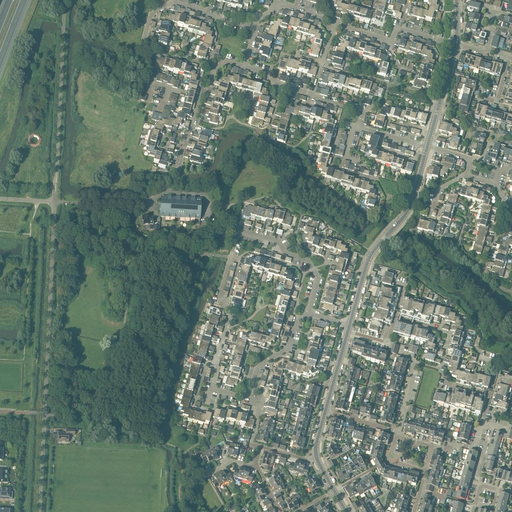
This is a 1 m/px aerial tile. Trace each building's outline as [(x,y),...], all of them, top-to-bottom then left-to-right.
[(511,0),(504,0),(503,3),(509,5),(506,12),(510,13),(511,11),(511,0)] [(341,11),(343,5),(341,5),(341,3),(335,1),(334,6),(337,7),(336,10),(341,11)] [(478,15),(479,13),(481,5),(476,4),(470,2),(469,7),(474,9),(472,14),(478,16),(478,15)] [(349,7),(343,5),(341,11),(340,14),(343,14),(342,17),(345,18),(346,15),(349,7)] [(375,12),(380,14),(383,14),(384,9),(374,6),(373,9),(375,9),(375,12)] [(349,16),(353,17),(356,9),(351,8),(349,7),(346,15),(349,16)] [(173,22),(178,24),(182,9),(179,9),(177,15),(175,14),(174,17),(173,22)] [(359,19),(364,20),(367,9),(364,9),(364,11),(361,11),(359,19)] [(420,10),(415,9),(411,23),(414,24),(416,18),(418,19),(420,10)] [(432,20),(434,12),(428,10),(428,12),(425,12),(424,17),(432,20)] [(183,25),(188,27),(191,19),(192,12),(190,12),(188,18),(185,17),(183,25)] [(370,19),(375,21),(378,21),(380,14),(375,12),(374,14),(372,14),(370,19)] [(477,27),(478,24),(480,16),(478,15),(478,16),(472,14),(470,13),(468,19),(473,20),(472,25),(477,27)] [(292,28),(297,30),(299,21),(300,21),(300,19),(301,15),(298,14),(297,20),(294,20),(292,28)] [(173,22),(174,17),(169,15),(168,18),(166,17),(164,22),(170,24),(170,22),(173,22)] [(511,19),(500,16),(498,21),(503,23),(502,27),(502,28),(508,29),(511,19)] [(193,31),(198,32),(202,18),(199,17),(198,23),(195,23),(193,31)] [(281,28),(286,29),(287,27),(286,27),(289,18),(288,18),(286,17),(285,20),(283,19),(282,22),(281,28)] [(272,28),(278,29),(278,27),(281,28),(282,22),(277,20),(276,23),(273,22),(272,28)] [(302,34),(307,35),(311,20),(308,20),(306,26),(304,25),(302,34)] [(164,22),(159,21),(158,24),(161,25),(160,27),(168,29),(170,24),(164,22)] [(479,33),(480,32),(480,30),(477,29),(477,27),(472,25),(467,23),(465,29),(471,30),(469,36),(475,37),(476,32),(479,33)] [(276,35),(278,29),(272,28),(263,25),(262,28),(269,30),(268,32),(276,35)] [(497,26),(494,37),(499,38),(501,33),(506,35),(507,33),(509,33),(510,30),(508,29),(502,28),(502,27),(497,26)] [(205,28),(204,34),(205,35),(205,37),(211,38),(212,33),(209,32),(210,30),(205,28)] [(312,37),(314,37),(313,39),(319,41),(321,36),(318,35),(319,32),(314,31),(313,30),(312,37)] [(160,38),(168,41),(169,35),(167,34),(167,35),(159,32),(158,33),(158,35),(160,36),(160,38)] [(478,44),(483,45),(486,35),(479,33),(476,32),(475,37),(479,39),(478,44)] [(271,44),(272,39),(264,37),(264,36),(261,36),(258,35),(257,38),(263,40),(262,42),(271,44)] [(348,49),(353,51),(357,36),(354,36),(352,42),(350,41),(349,44),(348,49)] [(403,51),(408,52),(412,38),(410,37),(408,43),(405,43),(403,51)] [(491,47),(496,49),(497,47),(502,48),(505,40),(499,38),(494,37),(491,47)] [(358,52),(363,54),(366,45),(366,46),(367,43),(366,43),(367,39),(365,38),(363,45),(360,44),(358,52)] [(414,54),(419,55),(423,41),(420,40),(418,46),(416,46),(414,54)] [(203,42),(202,47),(210,50),(213,51),(214,48),(211,47),(212,44),(203,42)] [(345,51),(345,49),(348,49),(349,44),(344,42),(343,45),(341,44),(339,49),(345,51)] [(368,58),(373,59),(377,45),(374,44),(372,50),(370,49),(368,58)] [(312,45),(311,50),(322,53),(322,50),(320,49),(320,47),(312,45)] [(261,47),(259,52),(262,53),(261,56),(270,58),(272,50),(269,49),(261,47)] [(343,56),(345,51),(339,49),(330,47),(329,50),(336,51),(335,54),(343,56)] [(431,53),(426,51),(424,57),(426,57),(426,60),(431,61),(433,56),(430,55),(431,53)] [(196,57),(197,57),(207,60),(208,57),(206,56),(206,54),(198,52),(196,57)] [(457,67),(463,68),(466,55),(465,57),(463,57),(464,53),(461,52),(457,67)] [(469,67),(474,69),(478,55),(475,54),(474,57),(472,57),(469,67)] [(380,63),(386,65),(387,60),(385,59),(385,56),(380,55),(378,61),(380,61),(380,63)] [(472,57),(466,55),(463,68),(464,66),(469,67),(472,57)] [(474,69),(479,70),(482,60),(480,59),(481,56),(478,55),(474,69)] [(163,70),(163,67),(165,59),(160,57),(159,60),(157,59),(154,68),(163,70)] [(479,70),(484,72),(488,58),(485,57),(484,60),(482,60),(479,70)] [(484,72),(489,73),(492,62),(490,62),(491,58),(488,58),(484,72)] [(168,69),(173,70),(176,59),(174,59),(173,61),(171,60),(168,69)] [(282,61),(280,60),(277,69),(286,71),(286,68),(288,60),(283,59),(282,61)] [(334,59),(333,59),(332,65),(334,65),(334,68),(342,70),(344,62),(342,61),(342,62),(334,59)] [(294,62),(291,70),(297,71),(297,69),(300,61),(297,60),(296,62),(294,62)] [(302,70),(307,72),(308,72),(310,63),(310,64),(311,61),(308,60),(307,63),(305,62),(302,70)] [(489,73),(495,75),(499,60),(495,60),(494,63),(492,62),(489,73)] [(502,61),(499,60),(495,75),(500,76),(503,65),(501,65),(502,61)] [(179,72),(184,73),(186,65),(187,62),(184,62),(183,64),(181,63),(179,72)] [(315,65),(310,64),(310,63),(308,72),(307,72),(307,74),(315,77),(317,68),(315,67),(315,65)] [(424,65),(423,70),(431,73),(434,73),(434,70),(432,70),(433,67),(424,65)] [(377,74),(388,77),(388,74),(386,74),(387,71),(378,69),(377,74)] [(239,77),(240,75),(241,71),(238,70),(236,76),(233,76),(233,78),(231,84),(236,85),(236,86),(239,77)] [(190,71),(189,77),(191,78),(190,80),(196,82),(197,76),(195,76),(196,73),(190,71)] [(321,75),(318,83),(326,85),(327,83),(329,74),(324,73),(323,76),(321,75)] [(332,84),(337,86),(340,75),(338,74),(337,77),(335,76),(332,84)] [(425,82),(428,83),(432,84),(432,81),(426,79),(427,77),(419,75),(417,80),(426,82),(425,82)] [(223,84),(228,86),(229,83),(231,84),(233,78),(227,77),(227,79),(224,79),(223,84)] [(343,87),(348,89),(351,78),(348,77),(347,80),(345,79),(343,87)] [(249,83),(249,80),(246,79),(246,82),(243,81),(241,89),(246,91),(249,83)] [(424,88),(425,82),(426,82),(417,80),(415,79),(412,87),(421,89),(421,87),(424,88)] [(480,83),(467,79),(465,85),(476,88),(477,85),(479,85),(480,83)] [(140,97),(146,99),(147,96),(144,95),(148,82),(142,80),(138,94),(141,95),(140,97)] [(355,82),(353,90),(358,92),(359,89),(361,81),(359,80),(358,82),(355,82)] [(364,90),(369,92),(372,84),(372,81),(369,80),(369,83),(366,82),(364,90)] [(228,86),(223,84),(214,81),(213,84),(219,86),(218,88),(227,91),(228,86)] [(248,91),(254,93),(256,85),(250,83),(249,83),(246,91),(248,91)] [(369,95),(368,96),(369,96),(373,97),(374,97),(374,96),(377,97),(377,96),(378,92),(380,92),(381,89),(379,89),(379,88),(376,88),(377,85),(372,84),(369,92),(368,94),(369,95)] [(475,91),(476,88),(465,85),(464,90),(479,94),(479,92),(475,91)] [(197,88),(188,86),(187,91),(195,93),(198,94),(199,91),(196,90),(197,88)] [(261,97),(266,99),(268,94),(265,93),(266,90),(261,89),(259,95),(262,95),(261,97)] [(187,91),(186,94),(185,99),(193,101),(195,96),(195,93),(187,91)] [(224,101),(225,96),(211,92),(210,95),(216,96),(215,99),(224,101)] [(462,95),(461,100),(475,104),(476,102),(471,101),(472,98),(462,95)] [(185,99),(183,104),(194,107),(195,104),(192,103),(193,101),(185,99)] [(218,111),(220,106),(212,103),(205,101),(204,104),(211,106),(210,108),(218,111)] [(309,117),(308,120),(313,121),(314,118),(316,110),(314,109),(316,103),(313,102),(312,106),(311,108),(311,109),(309,117)] [(259,103),(258,108),(272,112),(273,109),(267,107),(267,105),(259,103)] [(314,118),(319,120),(323,105),(321,104),(319,111),(316,110),(314,118)] [(301,106),(298,105),(297,108),(295,107),(294,109),(293,115),(298,117),(301,106)] [(475,115),(480,117),(483,106),(478,105),(475,115)] [(460,106),(458,111),(472,115),(473,113),(468,111),(469,108),(460,106)] [(480,117),(485,118),(488,108),(483,106),(480,117)] [(294,109),(289,108),(288,110),(285,110),(284,115),(290,117),(290,114),(293,115),(294,109)] [(305,110),(303,118),(302,121),(307,122),(308,119),(308,120),(309,117),(311,109),(311,108),(308,108),(308,110),(305,110)] [(385,118),(385,116),(387,117),(389,111),(381,108),(379,116),(378,117),(385,118)] [(493,109),(488,108),(485,118),(490,120),(493,109)] [(496,121),(501,123),(505,109),(503,108),(501,113),(498,112),(496,121)] [(182,109),(181,114),(180,114),(189,117),(191,117),(192,114),(189,114),(190,111),(182,109)] [(400,111),(395,110),(392,121),(395,122),(395,119),(398,120),(400,111)] [(403,121),(406,122),(407,119),(409,120),(411,112),(406,110),(405,113),(403,121)] [(168,119),(169,117),(170,114),(162,112),(162,115),(153,112),(151,120),(159,122),(157,127),(163,129),(163,127),(166,127),(168,119)] [(209,122),(217,125),(220,117),(217,116),(209,114),(208,114),(202,112),(202,115),(205,116),(205,115),(208,116),(207,119),(210,120),(209,122)] [(188,119),(189,117),(180,114),(181,114),(178,113),(176,119),(182,120),(182,121),(185,121),(186,119),(188,119)] [(256,113),(255,118),(263,121),(266,122),(265,124),(269,125),(270,120),(264,118),(265,116),(256,113)] [(288,122),(290,117),(284,115),(275,113),(274,115),(280,117),(280,120),(288,122)] [(416,125),(417,122),(419,123),(422,114),(417,113),(413,124),(416,125)] [(326,115),(324,121),(327,122),(326,124),(332,126),(335,127),(337,121),(333,120),(331,120),(332,117),(326,115)] [(375,121),(385,124),(386,121),(384,121),(385,118),(378,117),(379,116),(376,116),(375,121)] [(262,126),(263,121),(255,118),(252,117),(250,126),(259,128),(259,125),(262,126)] [(167,130),(170,131),(172,126),(174,120),(168,119),(166,127),(168,128),(167,130)] [(174,120),(172,126),(177,128),(178,125),(181,126),(182,121),(182,120),(176,119),(176,121),(174,120)] [(285,132),(287,127),(272,123),(271,126),(277,128),(277,130),(285,132)] [(447,124),(444,135),(447,136),(448,133),(450,134),(452,128),(453,126),(447,124)] [(164,135),(165,132),(162,131),(163,129),(157,127),(155,126),(153,131),(153,132),(161,134),(164,135)] [(450,134),(453,135),(452,137),(458,139),(458,138),(459,133),(456,132),(457,130),(452,128),(450,134)] [(212,131),(204,129),(204,132),(201,131),(200,136),(208,139),(210,140),(212,131)] [(329,145),(329,144),(330,142),(331,140),(331,137),(334,138),(335,135),(332,134),(333,132),(325,130),(323,135),(323,137),(322,139),(321,142),(329,145)] [(161,137),(161,134),(153,132),(153,131),(151,131),(149,136),(157,139),(158,136),(161,137)] [(483,146),(484,144),(486,135),(476,132),(474,138),(479,139),(478,144),(483,146)] [(269,133),(268,136),(269,137),(269,139),(274,141),(275,138),(277,139),(276,141),(285,144),(286,138),(284,137),(284,138),(275,135),(275,136),(273,135),(269,133)] [(206,144),(208,139),(200,136),(197,135),(197,136),(193,135),(192,137),(199,139),(198,142),(206,144)] [(149,136),(148,142),(158,145),(159,142),(157,141),(157,139),(149,136)] [(380,145),(380,144),(381,142),(378,141),(379,139),(370,137),(369,142),(380,145)] [(459,144),(448,141),(447,144),(449,145),(449,148),(457,150),(459,144)] [(321,142),(320,148),(322,149),(322,148),(330,151),(330,150),(331,148),(329,147),(329,145),(321,142)] [(472,145),(469,144),(468,148),(476,150),(475,155),(480,156),(483,146),(478,144),(473,143),(472,145)] [(505,149),(506,146),(495,143),(492,154),(497,156),(499,150),(504,152),(505,149)] [(187,147),(193,149),(192,151),(201,154),(202,149),(205,149),(194,146),(192,145),(188,144),(187,147)] [(154,149),(146,147),(149,148),(147,153),(150,153),(149,156),(154,158),(154,160),(156,152),(154,151),(154,149)] [(370,148),(368,153),(371,154),(370,157),(376,158),(377,152),(375,152),(376,149),(370,148)] [(507,161),(511,162),(511,150),(505,149),(504,152),(503,154),(508,156),(507,161)] [(154,160),(159,162),(161,153),(162,153),(162,151),(159,150),(159,153),(156,152),(154,160)] [(188,156),(191,157),(191,156),(202,159),(199,158),(201,154),(192,151),(192,154),(185,152),(185,155),(188,156)] [(380,162),(383,151),(381,151),(380,153),(377,152),(376,158),(375,161),(380,162)] [(487,152),(485,160),(484,163),(489,165),(491,159),(496,161),(497,156),(492,154),(487,152)] [(159,162),(158,164),(166,166),(168,158),(166,157),(167,155),(162,153),(161,153),(159,162)] [(321,153),(319,159),(330,162),(331,159),(329,158),(329,156),(321,153)] [(385,164),(390,165),(391,165),(393,157),(394,154),(391,153),(390,156),(388,155),(385,164)] [(200,167),(202,159),(191,156),(191,157),(190,162),(192,162),(191,165),(200,167)] [(403,160),(400,159),(400,162),(397,161),(395,169),(400,171),(403,160)] [(408,164),(406,172),(411,174),(414,163),(411,162),(410,164),(408,164)] [(453,165),(442,162),(441,165),(444,166),(443,168),(449,170),(451,171),(453,165)] [(328,169),(326,169),(326,167),(320,165),(319,170),(321,171),(321,174),(326,175),(328,169)] [(427,175),(432,177),(435,166),(433,165),(432,168),(429,167),(427,175)] [(330,179),(334,168),(331,167),(330,170),(328,169),(326,175),(325,178),(330,179)] [(442,171),(440,170),(438,176),(439,176),(444,177),(444,174),(447,175),(449,170),(443,168),(442,171)] [(343,174),(344,171),(341,170),(341,173),(338,172),(336,181),(341,182),(343,174)] [(354,177),(351,176),(350,178),(348,178),(345,186),(351,187),(354,177)] [(356,189),(361,190),(364,180),(361,179),(361,181),(358,181),(356,189)] [(461,196),(466,197),(470,183),(467,182),(465,188),(463,188),(462,190),(461,196)] [(368,184),(366,192),(369,192),(368,195),(374,197),(374,196),(375,191),(372,190),(373,188),(368,186),(369,184),(368,184)] [(471,199),(476,200),(480,186),(477,185),(476,191),(473,191),(471,199)] [(462,190),(457,189),(456,191),(454,191),(452,196),(458,198),(458,195),(461,196),(462,190)] [(452,196),(447,194),(446,197),(449,198),(448,200),(456,203),(458,198),(452,196)] [(489,206),(490,201),(488,200),(489,198),(483,196),(481,202),(484,202),(483,205),(489,206)] [(160,217),(180,218),(200,220),(201,200),(161,197),(160,217)] [(366,200),(365,205),(367,206),(367,208),(372,211),(373,208),(376,208),(377,205),(374,205),(375,202),(366,200)] [(250,218),(251,216),(250,215),(253,207),(252,207),(247,206),(247,208),(244,208),(242,216),(250,218)] [(445,211),(445,213),(453,215),(453,214),(454,211),(455,208),(446,206),(446,209),(445,211)] [(264,207),(261,207),(260,209),(258,209),(256,217),(261,218),(264,207)] [(274,210),(271,210),(271,212),(268,211),(266,220),(271,221),(272,219),(274,210)] [(286,211),(283,210),(282,212),(279,212),(277,220),(282,222),(285,213),(286,211)] [(482,210),(480,215),(495,219),(496,217),(489,215),(490,212),(482,210)] [(290,215),(285,213),(282,222),(281,224),(290,226),(292,218),(289,217),(290,215)] [(451,221),(453,216),(453,215),(445,213),(444,216),(441,215),(440,218),(448,220),(451,221)] [(152,230),(152,223),(153,223),(153,218),(150,218),(150,217),(142,216),(142,221),(143,221),(143,225),(147,226),(147,229),(152,230)] [(444,225),(447,226),(450,226),(451,221),(448,220),(440,218),(438,217),(437,220),(440,221),(439,223),(444,225)] [(319,223),(310,220),(310,223),(307,223),(306,228),(305,228),(314,230),(316,231),(319,223)] [(423,230),(428,232),(431,221),(429,220),(428,223),(425,222),(423,230)] [(487,223),(479,220),(477,226),(480,227),(480,226),(488,229),(488,228),(489,226),(486,225),(487,223)] [(434,231),(439,232),(440,229),(443,230),(444,225),(439,223),(438,226),(436,225),(434,231)] [(312,235),(314,230),(305,228),(306,228),(303,227),(299,226),(298,229),(305,231),(304,233),(307,234),(312,235)] [(478,232),(477,237),(491,241),(492,238),(486,236),(487,234),(478,232)] [(312,238),(312,235),(307,234),(305,239),(308,240),(307,243),(312,244),(314,238),(312,238)] [(312,244),(311,249),(310,253),(313,254),(314,247),(317,248),(319,240),(314,238),(312,244)] [(328,248),(330,240),(325,239),(324,241),(322,250),(325,250),(326,248),(328,248)] [(509,246),(511,247),(511,243),(511,240),(507,239),(506,242),(504,241),(502,246),(502,247),(508,248),(509,246)] [(333,253),(335,253),(336,251),(338,251),(340,246),(341,243),(336,242),(333,253)] [(475,242),(474,247),(489,251),(489,249),(483,247),(484,244),(475,242)] [(506,253),(508,248),(502,247),(502,246),(494,244),(493,247),(499,249),(498,251),(506,253)] [(345,247),(340,246),(338,251),(341,252),(340,254),(346,256),(347,251),(345,250),(345,247)] [(503,264),(505,258),(491,254),(490,257),(496,259),(495,261),(503,264)] [(253,267),(258,268),(261,257),(258,256),(257,259),(255,258),(254,261),(253,267)] [(250,266),(253,267),(254,261),(249,259),(248,262),(245,261),(244,266),(244,267),(250,268),(250,266)] [(263,270),(268,271),(270,263),(271,263),(272,260),(268,259),(268,262),(265,261),(263,270)] [(337,265),(337,267),(345,269),(345,267),(346,265),(347,262),(339,260),(338,262),(337,265)] [(248,273),(250,268),(244,267),(244,266),(239,265),(238,268),(241,269),(240,271),(248,273)] [(273,275),(278,276),(281,266),(278,265),(277,267),(275,267),(273,275)] [(341,274),(343,275),(345,269),(337,267),(336,270),(333,269),(333,272),(332,272),(341,274)] [(505,269),(502,269),(494,267),(492,272),(495,273),(494,275),(502,278),(505,269)] [(386,273),(384,278),(392,280),(393,278),(395,279),(396,276),(393,275),(394,272),(388,270),(387,273),(386,273)] [(339,279),(341,274),(332,272),(333,272),(330,271),(329,274),(332,275),(331,277),(339,279)] [(285,279),(285,281),(290,283),(291,282),(295,283),(298,284),(299,281),(296,280),(295,282),(291,281),(292,277),(289,276),(290,274),(285,272),(283,278),(285,279)] [(245,284),(247,279),(236,276),(235,279),(237,279),(237,282),(245,284)] [(384,278),(382,283),(393,287),(394,283),(391,283),(392,280),(384,278)] [(336,290),(338,285),(327,281),(326,284),(329,285),(328,287),(336,290)] [(242,294),(244,289),(233,286),(232,289),(235,290),(234,292),(242,294)] [(283,286),(282,291),(297,295),(297,293),(291,291),(292,288),(283,286)] [(382,328),(382,325),(380,324),(381,320),(384,320),(387,309),(384,309),(386,304),(388,305),(391,294),(389,293),(389,291),(381,288),(372,320),(369,319),(368,324),(371,325),(382,328)] [(333,300),(335,295),(324,292),(323,295),(326,295),(325,298),(333,300)] [(280,296),(279,302),(294,306),(295,303),(288,301),(289,299),(280,296)] [(233,306),(237,307),(241,308),(243,300),(241,299),(232,297),(231,302),(233,303),(233,306)] [(404,297),(401,306),(404,306),(403,309),(414,312),(415,309),(420,311),(419,313),(430,316),(431,314),(435,315),(433,322),(436,322),(440,308),(404,297)] [(324,303),(322,308),(325,309),(324,312),(332,314),(334,306),(332,305),(324,303)] [(207,310),(205,314),(208,315),(208,316),(210,316),(219,318),(220,313),(217,312),(218,310),(210,307),(209,310),(207,310)] [(277,308),(275,315),(284,317),(285,311),(286,309),(277,307),(277,308)] [(446,309),(440,308),(436,322),(439,323),(441,317),(443,317),(446,309)] [(451,311),(447,324),(450,325),(451,322),(453,323),(455,315),(450,313),(451,311)] [(275,315),(274,320),(285,323),(285,320),(283,320),(284,317),(275,315)] [(455,315),(453,323),(455,324),(455,326),(463,328),(460,327),(462,322),(459,321),(460,319),(455,317),(455,315)] [(209,321),(208,326),(207,326),(216,329),(218,329),(222,330),(223,328),(217,326),(217,324),(209,321)] [(327,323),(318,321),(318,324),(315,323),(314,328),(322,331),(324,332),(327,323)] [(396,323),(393,334),(399,336),(402,325),(396,323)] [(272,325),(272,327),(271,330),(282,333),(283,330),(280,330),(281,327),(272,325)] [(407,326),(402,325),(399,336),(404,337),(407,326)] [(412,328),(407,326),(404,337),(409,339),(412,328)] [(418,327),(416,326),(415,326),(415,328),(412,328),(409,339),(410,336),(415,338),(418,327)] [(451,328),(451,330),(453,331),(464,334),(462,333),(463,328),(455,326),(454,328),(451,328)] [(320,336),(322,331),(314,328),(311,327),(310,330),(313,331),(312,333),(320,336)] [(420,339),(426,341),(427,335),(429,330),(426,329),(425,331),(423,331),(420,339)] [(204,331),(202,336),(216,340),(217,337),(211,336),(212,333),(204,331)] [(453,331),(452,334),(455,335),(454,337),(463,339),(464,334),(453,331)] [(245,343),(246,341),(249,341),(250,335),(245,334),(244,336),(241,336),(240,341),(245,343)] [(256,334),(253,344),(253,345),(256,346),(257,343),(259,344),(261,336),(256,334)] [(265,343),(270,344),(271,342),(274,342),(275,337),(269,335),(269,338),(266,337),(265,343)] [(427,343),(435,346),(436,346),(433,345),(434,340),(432,339),(433,336),(427,335),(426,341),(428,341),(427,343)] [(449,346),(448,348),(448,350),(451,350),(450,353),(452,354),(452,356),(460,358),(462,353),(459,352),(461,345),(462,342),(463,339),(454,337),(453,342),(451,347),(449,346)] [(312,345),(320,347),(322,341),(319,341),(311,339),(310,341),(312,342),(312,345)] [(247,349),(247,346),(245,345),(245,343),(240,341),(237,340),(236,346),(247,349)] [(358,353),(360,344),(361,342),(353,340),(352,346),(354,346),(353,351),(358,353)] [(201,341),(199,347),(214,351),(214,348),(208,346),(209,344),(201,341)] [(427,343),(426,349),(443,354),(444,351),(440,350),(439,352),(437,352),(437,349),(435,348),(435,346),(427,343)] [(317,357),(319,352),(308,349),(307,352),(309,352),(309,355),(317,357)] [(427,355),(435,357),(436,355),(442,356),(443,354),(426,349),(428,350),(427,355)] [(234,351),(233,356),(244,359),(245,356),(242,356),(243,353),(234,351)] [(211,361),(212,358),(205,357),(206,354),(198,352),(196,357),(211,361)] [(425,360),(436,363),(440,364),(441,361),(434,359),(435,357),(427,355),(425,360)] [(316,362),(305,359),(304,362),(307,363),(306,365),(312,367),(314,368),(316,362)] [(457,369),(459,363),(444,359),(443,362),(449,364),(449,366),(457,369)] [(241,369),(242,367),(239,366),(240,363),(231,361),(230,367),(233,367),(241,370),(241,369)] [(290,372),(295,374),(298,363),(296,362),(295,365),(293,364),(290,372)] [(192,364),(190,369),(201,372),(202,369),(199,369),(200,366),(192,364)] [(282,373),(283,370),(285,371),(287,365),(286,365),(281,364),(280,366),(278,365),(277,371),(282,373)] [(301,373),(307,374),(307,372),(310,372),(312,367),(306,365),(305,368),(303,367),(301,373)] [(456,383),(459,372),(456,371),(457,369),(449,366),(451,367),(450,372),(453,373),(452,376),(457,377),(456,383)] [(495,413),(505,416),(511,393),(511,373),(506,372),(499,369),(497,374),(500,375),(501,372),(506,374),(505,376),(508,377),(507,380),(504,379),(501,390),(504,391),(502,395),(500,395),(497,405),(499,406),(498,411),(495,410),(495,413)] [(231,372),(230,377),(230,378),(238,380),(240,381),(241,378),(239,377),(239,375),(231,372)] [(456,383),(459,384),(459,381),(462,381),(464,373),(459,372),(456,383)] [(466,386),(469,386),(470,384),(472,384),(475,373),(474,376),(469,375),(466,386)] [(472,384),(477,386),(480,375),(475,373),(472,384)] [(189,374),(187,380),(198,383),(199,380),(196,379),(197,377),(189,374)] [(272,378),(271,381),(279,383),(281,378),(270,375),(269,378),(272,378)] [(477,386),(483,387),(486,376),(480,375),(477,386)] [(488,389),(489,386),(491,378),(486,376),(483,387),(488,389)] [(225,385),(233,387),(234,385),(236,385),(238,380),(230,378),(230,377),(227,377),(225,385)] [(186,385),(184,390),(195,393),(196,390),(193,390),(194,387),(186,385)] [(271,392),(279,394),(280,389),(278,388),(269,386),(269,389),(271,390),(271,392)] [(447,394),(444,393),(443,395),(441,395),(439,403),(444,405),(447,394)] [(481,415),(483,407),(480,406),(481,403),(470,400),(469,403),(465,401),(465,399),(454,396),(454,398),(449,397),(450,394),(447,394),(444,405),(481,415)] [(192,404),(192,403),(193,401),(191,400),(191,398),(183,395),(181,400),(192,404)] [(276,404),(277,399),(267,396),(266,399),(268,400),(268,402),(276,404)] [(188,410),(188,408),(183,406),(182,407),(181,412),(184,413),(183,415),(188,417),(190,411),(188,410)] [(266,407),(266,408),(265,413),(267,413),(267,416),(275,419),(277,410),(275,410),(274,410),(266,407)] [(383,407),(382,412),(395,416),(395,415),(393,415),(394,410),(383,407)] [(193,421),(196,410),(193,409),(192,412),(190,411),(188,417),(187,419),(193,421)] [(221,411),(218,420),(224,421),(224,419),(226,410),(224,409),(223,412),(221,411)] [(229,420),(234,421),(238,410),(235,410),(234,412),(232,411),(229,420)] [(206,413),(204,412),(203,415),(200,414),(198,422),(203,424),(204,421),(206,413)] [(394,420),(395,416),(382,412),(384,413),(383,417),(394,420)] [(240,423),(245,424),(247,416),(248,413),(245,413),(244,415),(242,414),(240,423)] [(253,417),(247,416),(245,424),(244,427),(252,429),(254,421),(252,420),(253,417)] [(336,420),(333,419),(332,419),(331,424),(342,427),(343,422),(341,421),(342,419),(337,417),(336,420)] [(418,422),(414,435),(415,433),(419,434),(422,423),(423,419),(419,418),(418,422)] [(405,421),(403,427),(406,428),(404,433),(409,434),(412,423),(405,421)] [(409,434),(414,435),(418,422),(417,422),(417,424),(412,423),(409,434)] [(436,427),(432,440),(437,442),(440,431),(441,428),(436,427)] [(59,433),(58,442),(68,443),(68,435),(74,435),(75,430),(66,430),(66,433),(59,433)] [(503,438),(511,440),(511,438),(511,430),(508,430),(507,435),(505,434),(503,438)] [(491,437),(491,440),(499,442),(500,442),(501,437),(503,438),(505,434),(497,432),(495,438),(491,437)] [(456,441),(467,444),(469,436),(458,433),(456,441)] [(292,436),(291,441),(293,441),(304,445),(305,440),(303,439),(295,437),(292,436)] [(332,439),(331,442),(329,449),(326,451),(329,455),(338,450),(336,445),(336,444),(337,444),(338,441),(332,439)] [(302,452),(304,445),(293,441),(292,446),(297,448),(296,451),(302,452)] [(232,456),(235,445),(225,443),(224,447),(223,450),(228,451),(227,455),(232,456)] [(235,445),(232,456),(236,457),(237,454),(242,455),(242,454),(244,448),(235,445)] [(217,446),(208,451),(214,461),(218,458),(216,455),(220,453),(219,451),(221,450),(223,450),(224,447),(221,446),(218,448),(217,446)] [(331,459),(341,454),(338,450),(329,455),(331,459)] [(214,461),(208,451),(200,456),(203,462),(207,460),(209,463),(214,461)] [(275,454),(268,452),(267,456),(263,455),(262,460),(273,463),(275,454)] [(433,453),(431,461),(442,464),(443,459),(439,458),(440,455),(433,453)] [(365,466),(360,456),(355,459),(361,468),(365,466)] [(376,466),(376,465),(377,465),(377,467),(378,468),(382,465),(382,464),(381,463),(383,462),(381,459),(370,456),(373,457),(372,460),(376,466)] [(355,459),(351,461),(357,471),(361,468),(355,459)] [(273,463),(262,460),(261,465),(264,466),(263,471),(270,472),(273,463)] [(297,473),(300,462),(296,461),(295,465),(290,463),(288,471),(297,473)] [(351,461),(347,463),(352,473),(357,471),(351,461)] [(431,461),(430,465),(443,469),(441,468),(442,464),(431,461)] [(485,461),(484,463),(488,464),(486,470),(494,473),(495,469),(492,468),(494,463),(485,461)] [(300,462),(297,473),(307,476),(309,469),(304,468),(305,464),(300,462)] [(347,463),(343,466),(350,478),(350,477),(349,475),(352,473),(347,463)] [(384,464),(382,465),(378,468),(377,468),(380,474),(384,475),(383,478),(386,467),(384,464)] [(442,474),(443,469),(430,465),(430,466),(432,466),(431,471),(442,474)] [(345,480),(350,478),(343,466),(344,468),(340,470),(345,480)] [(242,480),(245,469),(240,468),(239,472),(234,470),(233,477),(242,480)] [(245,469),(242,480),(251,483),(253,476),(249,475),(250,471),(245,469)] [(503,471),(495,469),(494,473),(496,473),(495,479),(500,480),(503,471)] [(345,480),(340,470),(336,473),(341,482),(345,480)] [(401,483),(406,484),(410,471),(409,474),(404,472),(401,483)] [(415,472),(410,471),(406,484),(407,482),(412,483),(415,472)] [(218,474),(224,484),(232,479),(229,473),(224,475),(223,472),(218,474)] [(271,486),(281,481),(276,472),(270,476),(272,480),(269,481),(271,486)] [(224,484),(218,474),(214,477),(216,480),(212,482),(215,489),(224,484)] [(308,488),(318,483),(315,479),(312,481),(310,476),(303,480),(308,488)] [(377,487),(372,477),(367,479),(372,489),(377,487)] [(367,479),(363,482),(368,491),(372,489),(367,479)] [(429,480),(427,485),(426,488),(432,489),(433,486),(438,488),(439,483),(429,480)] [(281,481),(271,486),(273,490),(277,489),(279,493),(285,490),(281,481)] [(363,482),(359,484),(364,494),(368,491),(363,482)] [(254,495),(264,490),(261,485),(258,487),(256,483),(249,486),(254,495)] [(318,483),(308,488),(313,497),(319,493),(317,489),(320,487),(318,483)] [(353,484),(349,486),(354,496),(358,494),(360,496),(353,484)] [(360,496),(364,494),(359,484),(355,486),(354,484),(353,484),(360,496)] [(354,496),(349,486),(345,489),(350,499),(354,496)] [(0,489),(0,499),(9,500),(9,499),(12,499),(12,492),(9,492),(9,490),(0,489)] [(264,490),(254,495),(258,503),(264,500),(262,496),(266,494),(264,490)] [(500,493),(499,498),(508,501),(510,501),(511,496),(509,495),(500,493)] [(280,494),(274,497),(282,511),(288,508),(290,511),(294,508),(289,499),(283,502),(280,497),(281,497),(280,494)] [(289,499),(294,508),(298,506),(296,503),(301,500),(297,494),(289,499)] [(432,508),(434,503),(429,502),(430,499),(424,497),(421,505),(432,508)] [(274,511),(270,503),(268,500),(262,504),(264,507),(265,506),(268,511),(265,511),(274,511)] [(318,511),(328,511),(330,511),(328,506),(325,508),(322,504),(320,505),(319,502),(313,505),(314,506),(312,507),(315,511),(317,510),(318,511)] [(453,508),(462,510),(464,505),(455,502),(453,508)]
